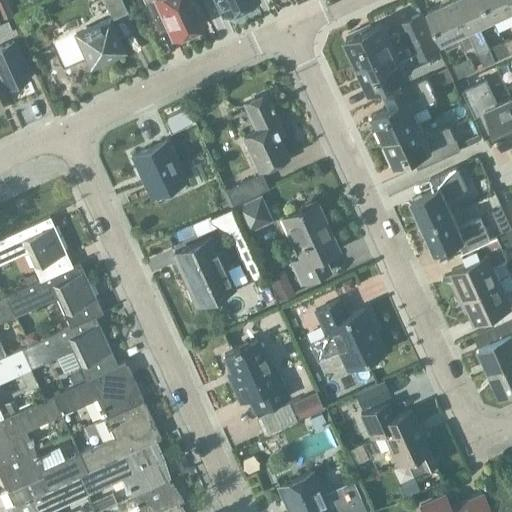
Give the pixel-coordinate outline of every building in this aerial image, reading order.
[(6,0),(0,0),(0,18),(0,19),(12,13),(6,0)] [(103,0),(112,18),(126,11),(121,0),(103,0)] [(169,25),(174,36),(203,23),(192,0),(144,0),(158,30),(169,25)] [(218,0),(225,13),(254,0),(218,0)] [(447,0),(427,10),(442,41),(456,35),(463,49),(473,44),(452,0),(447,0)] [(492,19),(482,0),(452,0),(473,44),(483,65),(494,60),(508,53),(503,41),(489,47),(478,25),(492,19)] [(511,0),(482,0),(492,19),(511,9),(511,0)] [(345,38),(357,64),(430,30),(422,12),(400,22),(403,29),(388,35),(382,21),(358,32),(357,29),(347,33),(348,37),(345,38)] [(108,18),(52,44),(64,69),(86,58),(90,67),(124,51),(108,18)] [(7,19),(0,21),(0,36),(12,31),(7,19)] [(416,58),(438,48),(430,30),(357,64),(359,67),(355,69),(361,82),(365,80),(369,89),(405,72),(399,59),(413,52),(416,58)] [(511,36),(503,41),(508,53),(511,51),(511,36)] [(0,88),(30,76),(14,38),(0,44),(0,108),(3,107),(0,100),(0,88)] [(458,76),(475,68),(470,57),(453,65),(458,76)] [(444,82),(452,79),(447,69),(440,72),(444,82)] [(383,139),(420,122),(414,109),(438,99),(427,75),(385,94),(390,105),(371,114),(383,139)] [(502,144),(511,139),(511,99),(511,97),(498,103),(486,78),(463,88),(484,134),(484,136),(485,135),(481,127),(492,122),(502,144)] [(242,134),(258,168),(288,154),(279,136),(284,134),(265,91),(244,101),(256,128),(242,134)] [(169,128),(191,118),(184,103),(162,113),(169,128)] [(426,161),(427,163),(460,148),(459,146),(449,124),(426,135),(420,122),(383,139),(394,165),(422,152),(426,161)] [(184,179),(165,138),(133,153),(151,194),(184,179)] [(420,222),(451,208),(446,197),(467,188),(456,165),(429,177),(434,187),(409,198),(420,222)] [(232,203),(268,186),(261,170),(224,187),(232,203)] [(234,204),(247,230),(272,219),(260,192),(234,204)] [(337,248),(315,201),(282,216),(300,256),(289,261),(299,283),(329,269),(322,255),(337,248)] [(229,208),(208,217),(210,220),(228,231),(230,230),(234,239),(233,241),(245,266),(246,266),(251,276),(253,277),(260,274),(229,208)] [(461,251),(468,248),(490,238),(489,237),(480,216),(458,225),(452,211),(422,225),(434,250),(458,239),(462,249),(460,250),(461,251)] [(38,279),(71,264),(48,215),(0,236),(0,261),(25,250),(38,279)] [(453,282),(459,296),(500,277),(494,263),(507,257),(497,234),(489,237),(490,238),(468,248),(473,259),(451,269),(456,280),(453,282)] [(196,303),(233,286),(210,235),(173,252),(196,303)] [(71,264),(38,279),(6,293),(15,314),(55,296),(68,325),(93,313),(94,315),(101,311),(78,261),(71,264)] [(266,276),(278,301),(294,293),(283,268),(266,276)] [(345,290),(355,286),(350,276),(340,280),(345,290)] [(493,323),(494,324),(511,315),(511,288),(506,291),(500,277),(459,296),(465,310),(469,308),(474,320),(496,310),(501,320),(493,323)] [(0,296),(0,320),(15,314),(6,293),(0,296)] [(326,334),(309,343),(316,359),(339,348),(347,366),(383,350),(363,306),(346,314),(339,297),(315,309),(326,334)] [(28,343),(21,346),(31,367),(70,349),(84,378),(116,363),(94,315),(93,313),(68,325),(28,343)] [(478,347),(489,370),(511,359),(511,333),(511,332),(511,331),(511,315),(494,324),(486,328),(492,340),(478,347)] [(23,333),(28,343),(38,339),(33,329),(23,333)] [(291,362),(304,356),(292,329),(279,334),(291,362)] [(254,410),(288,394),(277,370),(272,372),(271,372),(256,338),(238,347),(237,344),(232,347),(233,349),(223,353),(235,379),(231,381),(239,400),(240,400),(248,396),(254,410)] [(0,416),(2,415),(0,411),(0,380),(31,367),(21,346),(0,355),(0,416)] [(511,359),(489,370),(500,394),(511,388),(511,359)] [(73,384),(52,393),(61,413),(95,397),(103,416),(141,398),(124,360),(116,364),(116,363),(84,378),(84,379),(83,379),(73,384)] [(366,368),(357,373),(362,382),(371,378),(366,368)] [(69,375),(73,384),(83,379),(79,370),(69,375)] [(383,379),(369,386),(376,400),(390,394),(383,379)] [(290,401),(297,417),(322,406),(314,390),(290,401)] [(8,413),(2,415),(0,416),(0,462),(33,448),(25,429),(61,413),(52,393),(18,408),(8,413)] [(4,402),(8,413),(18,408),(13,398),(4,402)] [(112,435),(78,450),(87,469),(151,440),(151,441),(159,438),(141,398),(103,416),(112,435)] [(407,459),(413,473),(434,463),(428,449),(409,407),(393,415),(386,400),(359,412),(370,436),(382,430),(398,463),(407,459)] [(308,416),(314,429),(327,423),(321,410),(308,416)] [(151,440),(87,469),(78,473),(87,492),(120,477),(128,496),(167,478),(150,441),(151,441),(151,440)] [(33,448),(0,462),(0,474),(12,502),(13,503),(78,473),(87,469),(78,450),(42,467),(33,448)] [(331,489),(321,493),(311,470),(278,485),(290,511),(359,511),(366,509),(367,511),(371,509),(355,474),(351,475),(360,494),(338,504),(331,489)] [(13,503),(12,502),(4,506),(6,511),(51,511),(50,509),(87,492),(78,473),(13,503)] [(135,511),(182,511),(167,478),(128,496),(135,511)] [(491,511),(482,492),(450,507),(444,494),(420,505),(423,511),(491,511)]
